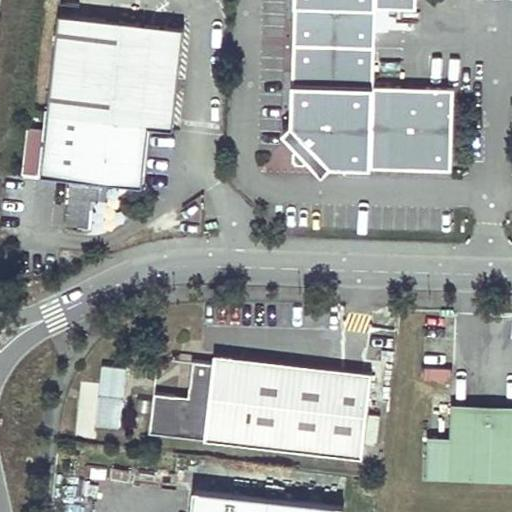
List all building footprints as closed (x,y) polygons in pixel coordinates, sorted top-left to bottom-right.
[(511,0),(295,0),(291,126),(282,134),(291,140),(296,135),(306,146),(301,151),(294,157),(293,165),(301,165),(309,158),(314,154),(323,164),(318,168),(322,176),(334,167),(451,171),(454,89),(372,87),(374,12),(417,12),(417,0),(511,0)] [(180,24),(55,12),(38,173),(70,176),(102,179),(139,183),(145,123),(170,125),(180,24)] [(405,30),(377,29),(377,42),(405,42),(405,30)] [(296,135),(291,140),(301,151),(306,146),(296,135)] [(314,154),(309,158),(318,168),(323,164),(314,154)] [(102,179),(70,176),(65,224),(91,225),(94,196),(102,196),(102,179)] [(368,367),(210,350),(209,358),(189,356),(185,394),(150,391),(146,430),(359,452),(368,367)] [(97,423),(122,424),(124,362),(99,361),(97,423)] [(422,364),(423,379),(452,378),(452,363),(422,364)] [(511,409),(450,407),(449,439),(449,443),(427,443),(425,479),(511,481),(511,409)] [(341,511),(343,500),(194,484),(190,511),(341,511)]
